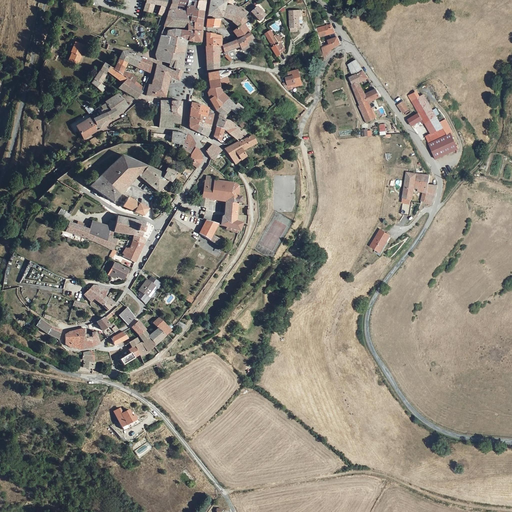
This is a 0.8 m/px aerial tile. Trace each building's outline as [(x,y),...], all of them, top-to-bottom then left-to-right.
[(165,4),(166,0),(145,0),(143,7),(152,9),(153,2),(156,2),(160,3),(165,4)] [(196,8),(197,0),(195,0),(187,0),(186,5),(185,10),(183,18),(187,18),(186,20),(202,22),(203,9),(196,8)] [(238,25),(247,15),(244,12),(242,16),(235,11),(237,8),(238,7),(224,4),(226,0),(225,0),(209,0),(208,15),(222,15),(232,18),(231,19),(238,25)] [(250,8),(258,19),(264,14),(259,8),(257,6),(255,4),(250,8)] [(244,12),(246,10),(240,6),(238,7),(237,8),(235,11),(242,16),(244,12)] [(183,18),(185,10),(176,9),(169,8),(166,16),(183,18)] [(302,14),(302,9),(290,9),(290,21),(291,30),(297,29),(297,26),(302,25),(301,17),(299,17),(299,15),(302,14)] [(250,19),(247,15),(238,25),(235,29),(235,32),(239,37),(248,31),(249,30),(246,25),(251,20),(250,19)] [(162,24),(182,26),(186,27),(186,20),(187,18),(183,18),(166,16),(162,24)] [(220,28),(222,20),(207,19),(207,27),(220,28)] [(202,22),(186,20),(186,27),(186,32),(193,32),(194,28),(201,29),(202,22)] [(337,33),(334,27),(317,32),(319,38),(337,33)] [(194,28),(193,32),(186,32),(181,31),(180,37),(185,38),(192,40),(192,42),(200,42),(201,29),(194,28)] [(276,53),(286,47),(281,40),(279,41),(270,29),(265,33),(274,45),(271,46),(276,53)] [(185,38),(180,37),(181,31),(174,30),(173,33),(161,31),(160,34),(168,36),(167,43),(183,45),(185,38)] [(207,68),(219,67),(219,66),(220,49),(224,49),(224,51),(239,46),(240,48),(247,44),(245,41),(252,37),(248,31),(239,37),(237,38),(236,39),(230,40),(222,42),(207,45),(207,68)] [(207,32),(207,45),(222,42),(222,34),(215,34),(215,33),(207,32)] [(182,49),(183,45),(167,43),(168,36),(160,34),(155,53),(160,54),(161,50),(182,49)] [(330,40),(331,43),(324,47),(327,55),(332,50),(334,47),(340,43),(342,42),(338,36),(330,40)] [(80,55),(78,54),(79,50),(82,45),(80,44),(80,43),(78,42),(78,43),(74,41),(69,51),(70,52),(67,59),(77,63),(80,55)] [(182,60),(182,49),(161,50),(160,54),(155,53),(156,56),(168,61),(169,57),(182,60)] [(125,62),(136,65),(140,56),(122,51),(121,52),(117,62),(124,65),(125,62)] [(151,60),(140,56),(136,65),(149,70),(151,60)] [(182,60),(169,57),(168,61),(168,64),(175,67),(180,70),(183,70),(184,66),(181,66),(182,60)] [(378,118),(371,103),(386,96),(380,87),(375,89),(370,91),(371,93),(368,94),(364,82),(373,78),(364,65),(360,59),(353,63),(357,75),(354,76),(364,104),(363,105),(368,117),(369,122),(378,118)] [(106,73),(108,71),(114,75),(118,69),(115,67),(103,61),(99,68),(106,74),(106,73)] [(128,77),(134,82),(137,74),(133,73),(133,72),(123,68),(124,65),(117,62),(115,67),(118,69),(128,74),(127,76),(128,77)] [(178,78),(180,70),(175,67),(174,69),(156,63),(151,83),(149,83),(146,94),(162,95),(165,96),(166,81),(169,74),(178,78)] [(105,85),(101,81),(106,74),(99,68),(92,81),(101,89),(105,85)] [(288,71),(290,76),(291,80),(288,81),(290,86),(293,85),(294,86),(301,83),(301,84),(305,83),(300,71),(299,72),(297,68),(288,71)] [(114,75),(124,80),(127,76),(128,74),(118,69),(114,75)] [(208,79),(226,75),(225,71),(214,71),(207,71),(208,79)] [(208,79),(210,88),(224,85),(223,83),(228,81),(226,75),(208,79)] [(128,77),(127,76),(124,80),(120,86),(137,96),(142,89),(140,88),(134,82),(128,77)] [(290,86),(288,81),(283,83),(288,88),(289,89),(294,87),(294,86),(293,85),(290,86)] [(225,90),(224,85),(210,88),(208,92),(210,98),(213,95),(216,97),(217,97),(222,102),(227,99),(228,97),(225,90)] [(124,98),(121,94),(119,92),(106,99),(107,100),(111,107),(115,105),(119,111),(126,104),(123,101),(124,98)] [(214,105),(216,108),(222,102),(217,97),(216,97),(213,95),(210,98),(214,105)] [(425,95),(413,102),(422,116),(415,120),(419,126),(424,123),(431,134),(426,137),(431,145),(448,133),(425,95)] [(161,99),(160,107),(160,126),(174,127),(174,122),(180,123),(181,100),(179,100),(161,99)] [(230,106),(237,112),(240,109),(242,107),(236,102),(233,106),(227,99),(222,102),(216,108),(219,113),(230,106)] [(111,107),(107,100),(101,104),(105,110),(111,107)] [(411,111),(403,100),(397,105),(404,115),(411,111)] [(200,120),(201,114),(198,113),(199,104),(191,102),(189,115),(200,120)] [(199,104),(198,113),(201,114),(206,116),(207,110),(208,107),(199,104)] [(111,107),(105,110),(110,117),(117,114),(119,111),(115,105),(111,107)] [(98,123),(110,117),(105,110),(94,117),(98,123)] [(201,114),(200,120),(209,125),(213,113),(207,110),(206,116),(201,114)] [(206,136),(209,125),(200,120),(189,115),(189,124),(206,136)] [(225,130),(230,120),(218,117),(215,127),(223,129),(225,130)] [(98,129),(95,125),(91,120),(84,126),(87,129),(82,132),(86,137),(98,129)] [(235,125),(230,120),(225,130),(229,132),(238,127),(235,125)] [(217,141),(218,141),(223,129),(215,127),(213,135),(213,137),(217,141)] [(240,131),(238,127),(229,132),(230,133),(235,138),(237,141),(247,135),(243,129),(240,131)] [(108,129),(101,133),(105,139),(111,136),(108,129)] [(175,131),(171,131),(171,141),(182,144),(184,133),(180,132),(175,131)] [(452,131),(448,133),(431,145),(440,159),(461,146),(452,131)] [(184,133),(182,144),(181,150),(191,153),(194,149),(193,148),(195,144),(190,137),(184,133)] [(237,141),(230,145),(235,151),(241,147),(242,149),(255,141),(251,133),(247,135),(237,141)] [(213,159),(217,155),(221,152),(216,145),(211,143),(205,150),(210,157),(213,159)] [(238,156),(235,151),(230,145),(223,149),(228,156),(232,161),(238,156)] [(241,147),(235,151),(238,156),(239,159),(245,154),(242,149),(241,147)] [(198,149),(194,149),(191,153),(190,156),(193,158),(198,162),(201,158),(198,149)] [(137,174),(140,175),(145,165),(134,160),(127,156),(121,154),(110,165),(105,169),(99,175),(90,184),(113,200),(118,194),(128,184),(137,174)] [(160,172),(145,165),(140,175),(158,191),(168,180),(170,181),(175,175),(165,170),(163,169),(160,172)] [(406,198),(404,214),(413,215),(414,206),(415,201),(417,188),(420,188),(420,190),(426,192),(424,201),(434,204),(439,187),(431,186),(432,179),(432,175),(420,174),(409,172),(406,198)] [(239,219),(237,202),(241,201),(240,195),(236,195),(235,186),(230,183),(213,179),(210,176),(206,175),(205,180),(199,205),(203,207),(206,196),(223,199),(225,215),(224,215),(221,224),(241,229),(246,231),(249,222),(239,219)] [(125,199),(122,204),(142,214),(147,207),(128,195),(125,199)] [(66,219),(71,212),(61,208),(57,214),(66,219)] [(110,219),(108,225),(111,226),(114,227),(113,231),(133,235),(141,236),(146,221),(116,215),(115,220),(110,219)] [(202,227),(213,234),(218,223),(207,219),(202,227)] [(112,236),(108,235),(110,227),(93,220),(90,228),(86,237),(95,240),(112,247),(116,239),(117,237),(112,236)] [(90,228),(69,221),(66,229),(86,237),(90,228)] [(218,243),(221,239),(213,234),(202,227),(199,232),(218,243)] [(393,236),(383,230),(374,246),(383,252),(393,236)] [(140,249),(143,242),(132,239),(130,244),(140,249)] [(134,260),(140,249),(130,244),(128,248),(125,247),(122,251),(123,252),(122,254),(134,260)] [(112,276),(114,273),(121,277),(121,275),(124,271),(125,270),(113,263),(107,273),(112,276)] [(161,281),(151,274),(148,279),(155,284),(152,287),(155,289),(161,281)] [(152,287),(155,284),(148,279),(146,278),(139,289),(140,290),(150,297),(155,289),(152,287)] [(97,292),(102,296),(105,290),(100,286),(90,284),(83,292),(90,299),(94,295),(97,292)] [(150,297),(140,290),(137,295),(146,303),(150,297)] [(107,309),(112,304),(102,296),(97,292),(94,295),(107,309)] [(87,302),(74,299),(73,304),(85,307),(87,302)] [(126,322),(133,315),(126,307),(118,314),(126,322)] [(159,315),(153,321),(159,326),(166,333),(169,331),(173,327),(159,315)] [(103,316),(97,321),(101,327),(108,323),(103,316)] [(184,326),(187,322),(181,317),(178,321),(184,326)] [(51,325),(40,318),(37,326),(38,327),(48,334),(60,339),(62,329),(51,325)] [(144,329),(145,328),(141,324),(137,320),(132,326),(139,334),(144,329)] [(68,345),(82,347),(91,346),(98,341),(94,332),(90,333),(90,335),(85,335),(85,333),(84,333),(83,333),(83,334),(83,326),(70,331),(69,335),(65,335),(65,342),(68,345)] [(166,333),(159,326),(148,334),(156,343),(166,333)] [(156,355),(151,347),(155,344),(156,343),(148,334),(144,329),(139,334),(138,334),(142,339),(140,340),(138,337),(129,342),(132,347),(135,345),(138,351),(145,363),(147,362),(156,355)] [(127,337),(124,330),(111,336),(114,344),(127,337)] [(132,355),(138,351),(135,345),(132,347),(128,349),(130,352),(119,357),(122,363),(133,357),(132,355)] [(89,351),(82,352),(81,359),(82,359),(81,367),(91,368),(92,361),(92,351),(89,351)] [(135,410),(134,410),(131,405),(124,408),(129,419),(138,414),(136,410),(135,410)]
